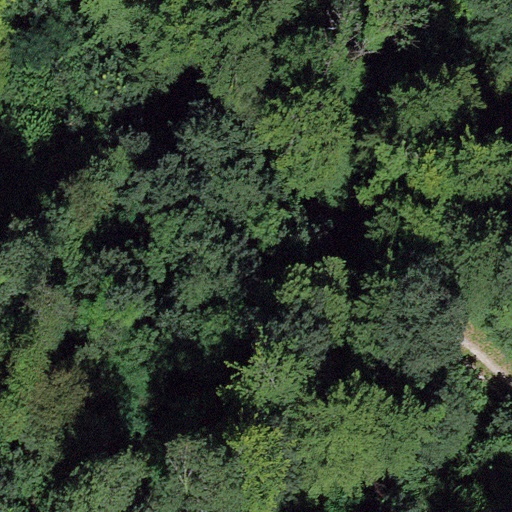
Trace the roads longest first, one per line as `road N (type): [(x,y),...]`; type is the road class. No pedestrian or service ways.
road 1 (track): [(78,0),(142,49),(511,396)]
road 2 (track): [(511,143),(393,0)]
